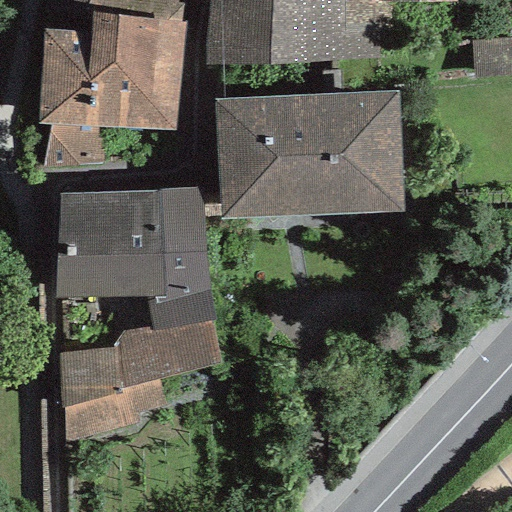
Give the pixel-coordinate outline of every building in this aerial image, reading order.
[(436,0),(244,0),(243,60),(435,64),(436,0)] [(188,32),(99,25),(95,40),(49,35),(45,130),(180,133),(188,32)] [(399,100),(223,108),(229,222),(406,212),(399,100)] [(202,202),(65,210),(69,305),(210,299),(202,202)] [(66,353),(72,450),(173,417),(168,382),(226,369),(215,338),(66,353)]
